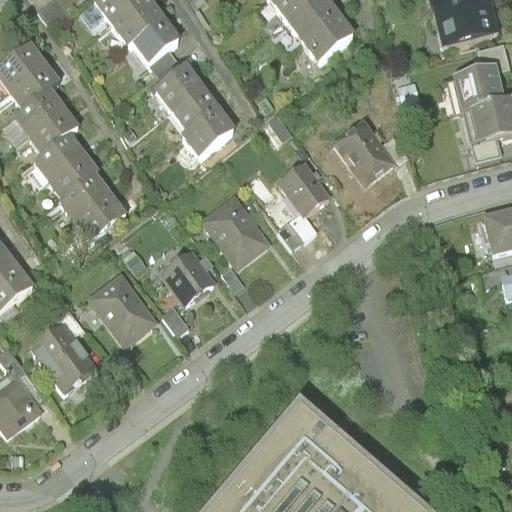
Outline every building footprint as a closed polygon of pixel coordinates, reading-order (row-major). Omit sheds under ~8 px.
[(118,0),(94,20),(111,41),(145,12),(135,0),(118,0)] [(283,0),(267,13),(284,35),(320,7),(315,0),(283,0)] [(284,35),(301,57),(338,28),(320,7),(284,35)] [(111,41),(128,61),(162,32),(145,12),(111,41)] [(488,12),(433,24),(444,70),(499,57),(488,12)] [(355,50),(338,28),(301,57),(318,79),(355,50)] [(180,53),(162,32),(128,61),(145,82),(180,53)] [(0,81),(0,101),(5,108),(45,78),(30,59),(0,81)] [(59,97),(45,78),(5,108),(19,127),(50,103),(59,97)] [(151,110),(167,132),(204,103),(187,82),(151,110)] [(494,84),(452,95),(462,131),(471,129),(504,120),(494,84)] [(11,133),(26,152),(65,123),(50,103),(19,127),(11,133)] [(167,132),(184,153),(221,125),(204,103),(167,132)] [(504,120),(471,129),(481,164),(511,155),(511,125),(510,118),(504,120)] [(80,142),(65,123),(26,152),(41,172),(71,149),(80,142)] [(237,146),(221,125),(184,153),(201,175),(237,146)] [(398,174),(364,132),(333,158),(366,200),(398,174)] [(32,178),(46,197),(84,167),(71,149),(41,172),(32,178)] [(98,185),(84,167),(46,197),(59,215),(94,189),(98,185)] [(332,209),(305,176),(279,198),(306,231),(332,209)] [(55,218),(71,238),(109,210),(94,189),(59,215),(55,218)] [(125,230),(109,210),(71,238),(87,259),(125,230)] [(234,210),(200,233),(235,283),(268,259),(234,210)] [(511,210),(479,218),(489,259),(511,253),(511,210)] [(0,264),(0,298),(18,285),(1,264),(0,264)] [(216,298),(191,264),(158,289),(183,322),(216,298)] [(511,309),(511,270),(504,273),(507,283),(496,286),(502,308),(511,305),(511,309)] [(0,332),(34,307),(18,285),(0,298),(0,332)] [(120,289),(86,315),(124,364),(158,338),(120,289)] [(179,341),(187,335),(175,316),(167,321),(179,341)] [(98,393),(62,340),(30,362),(66,414),(98,393)] [(40,427),(13,391),(0,401),(0,442),(7,452),(40,427)] [(418,511),(292,403),(197,511),(418,511)]
